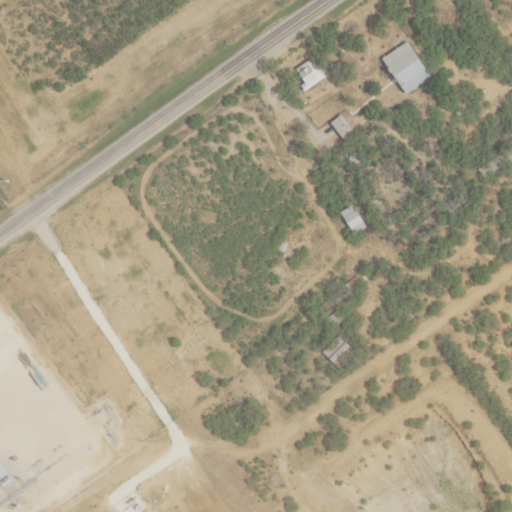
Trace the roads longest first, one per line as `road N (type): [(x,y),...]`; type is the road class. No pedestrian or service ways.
road 1 (residential): [(227,511),(218,428),(314,335),(338,287),(338,209),(242,68)]
road 2 (tertiary): [(0,245),(337,0)]
